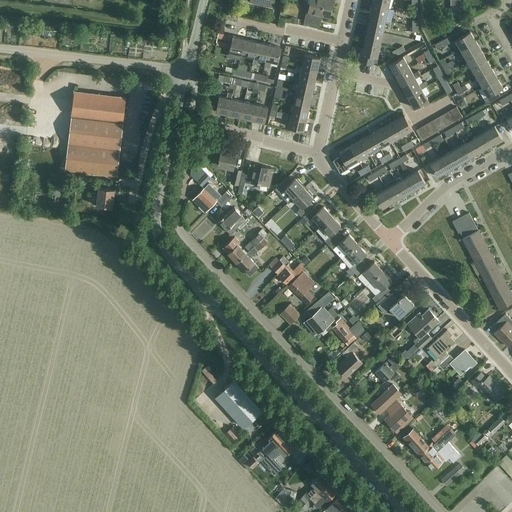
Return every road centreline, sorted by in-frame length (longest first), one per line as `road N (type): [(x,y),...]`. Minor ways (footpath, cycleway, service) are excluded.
road 1 (residential): [(441,511),(186,237),(179,206),(195,83),(186,72)]
road 2 (unclassified): [(379,484),(159,239),(155,223),(186,72)]
road 3 (unclassified): [(186,72),(0,48)]
road 4 (residential): [(511,373),(390,241)]
road 5 (residential): [(390,241),(445,187),(511,148)]
road 6 (residential): [(450,99),(413,119),(393,85),(336,72)]
road 7 (residential): [(362,511),(278,418)]
